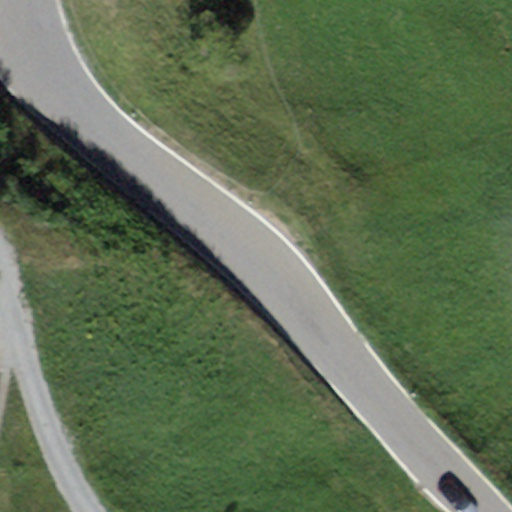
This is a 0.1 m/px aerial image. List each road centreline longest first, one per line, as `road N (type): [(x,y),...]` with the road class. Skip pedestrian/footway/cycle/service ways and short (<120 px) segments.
road 1 (secondary): [(482,511),(272,271),(66,99),(14,0)]
road 2 (track): [(0,290),(18,350),(94,511)]
